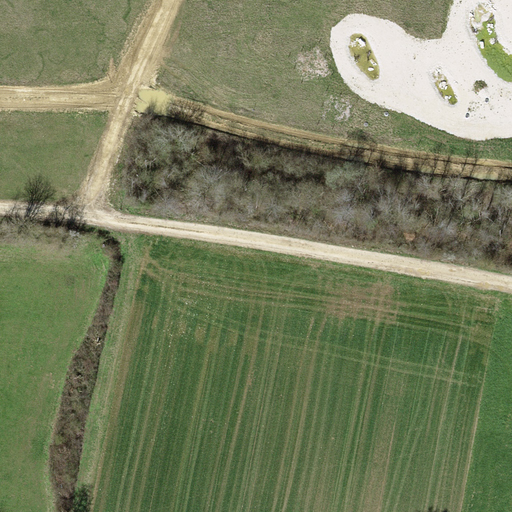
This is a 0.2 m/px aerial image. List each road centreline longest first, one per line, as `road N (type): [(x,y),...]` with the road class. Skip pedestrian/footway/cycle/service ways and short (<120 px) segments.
road 1 (track): [(0,96),(134,97),(255,128),(511,166)]
road 2 (track): [(511,288),(83,215),(0,211)]
road 3 (track): [(83,215),(174,0)]
